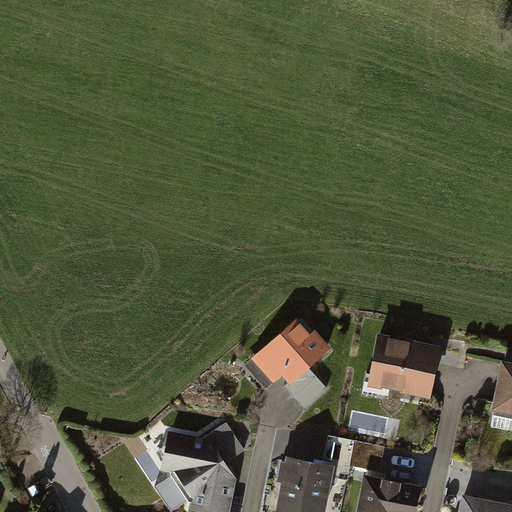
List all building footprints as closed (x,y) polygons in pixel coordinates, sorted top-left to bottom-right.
[(327,353),(298,320),(248,364),(272,390),(284,379),(290,386),(327,353)] [(440,351),(377,338),(367,387),(430,400),(440,351)] [(511,368),(501,366),(492,414),(511,417),(511,368)] [(206,444),(168,434),(164,476),(187,511),(231,511),(238,481),(226,468),(245,454),(227,428),(206,444)] [(325,511),(333,471),(285,462),(276,511),(325,511)] [(419,511),(423,492),(365,481),(359,511),(419,511)] [(511,511),(511,502),(467,493),(462,511),(511,511)]
